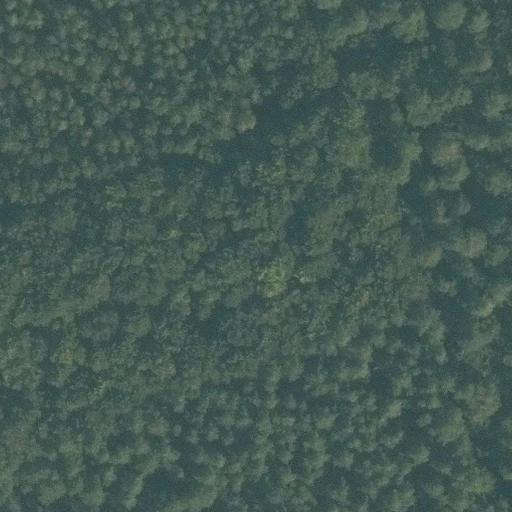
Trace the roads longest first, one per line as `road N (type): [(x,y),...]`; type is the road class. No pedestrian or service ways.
road 1 (track): [(506,511),(301,0)]
road 2 (track): [(0,227),(338,95)]
